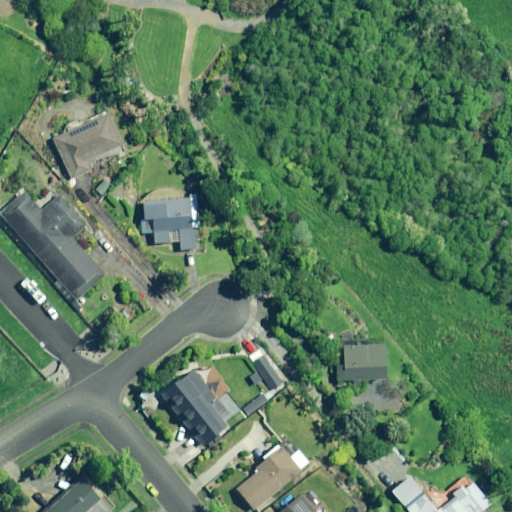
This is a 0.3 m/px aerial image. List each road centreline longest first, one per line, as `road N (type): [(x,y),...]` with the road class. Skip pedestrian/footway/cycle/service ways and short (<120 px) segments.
road 1 (residential): [(227,298),(90,389)]
road 2 (residential): [(187,511),(90,389)]
